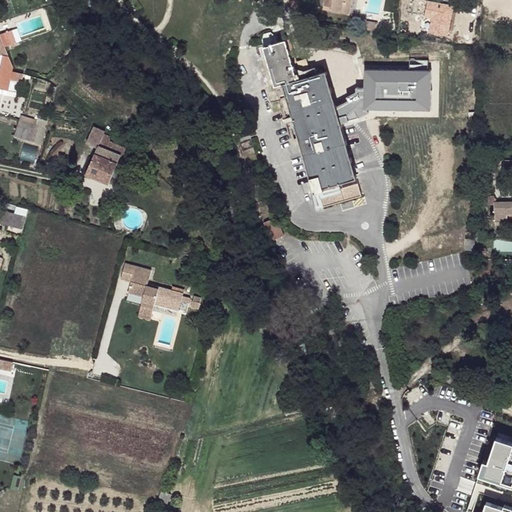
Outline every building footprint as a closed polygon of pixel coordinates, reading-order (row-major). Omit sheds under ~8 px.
[(324,0),(324,5),(331,6),(331,9),(342,11),(344,0),(324,0)] [(344,0),(342,11),(349,12),(351,0),(344,0)] [(454,7),(427,1),(424,17),(431,19),(428,35),(447,39),(454,7)] [(2,61),(13,63),(0,28),(0,54),(3,55),(2,61)] [(282,80),(311,189),(321,186),(321,184),(335,180),(352,175),(339,124),(334,109),(323,69),(315,71),(313,64),(298,68),(300,75),(295,76),(284,35),(261,42),(272,83),(282,80)] [(409,71),(364,70),(363,89),(363,111),(368,111),(430,111),(432,71),(428,71),(429,60),(409,60),(409,71)] [(2,61),(1,68),(17,71),(13,63),(2,61)] [(1,68),(0,70),(0,89),(8,91),(10,79),(15,79),(17,71),(1,68)] [(348,102),(334,109),(339,124),(369,114),(368,111),(363,111),(363,89),(356,89),(356,94),(346,98),(348,102)] [(40,141),(43,119),(19,115),(15,137),(40,141)] [(91,132),(87,142),(98,147),(103,136),(106,130),(94,125),(93,125),(91,132)] [(98,147),(86,174),(111,184),(114,177),(120,162),(123,163),(126,165),(126,163),(129,156),(127,156),(128,149),(126,148),(124,145),(103,136),(98,147)] [(23,146),(20,159),(33,162),(36,149),(23,146)] [(123,163),(120,162),(114,177),(123,180),(128,166),(126,165),(123,163)] [(511,223),(511,198),(494,199),(495,224),(511,223)] [(5,209),(2,222),(23,227),(26,215),(5,209)] [(260,217),(268,236),(279,231),(272,212),(260,217)] [(128,261),(123,278),(134,281),(153,286),(154,284),(156,276),(138,271),(140,264),(128,261)] [(140,264),(138,271),(156,276),(158,269),(140,264)] [(146,296),(142,312),(154,315),(159,293),(164,293),(162,299),(171,302),(172,297),(174,289),(154,284),(153,286),(134,281),(131,292),(146,296)] [(174,289),(172,297),(185,301),(186,296),(187,292),(174,289)] [(171,302),(169,307),(182,310),(185,301),(172,297),(171,302)] [(481,464),(477,479),(511,490),(511,446),(494,441),(488,466),(481,464)] [(163,490),(159,501),(168,504),(172,492),(163,490)]
